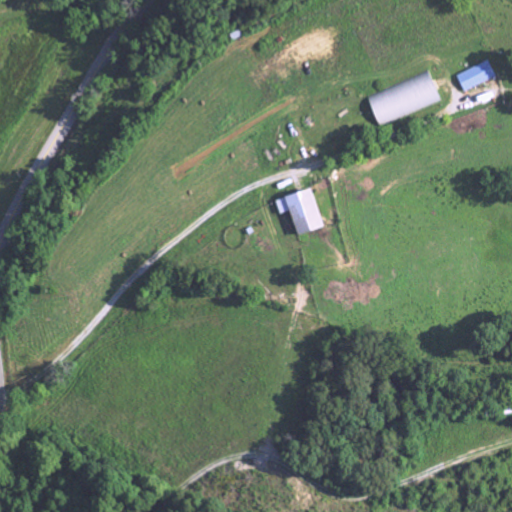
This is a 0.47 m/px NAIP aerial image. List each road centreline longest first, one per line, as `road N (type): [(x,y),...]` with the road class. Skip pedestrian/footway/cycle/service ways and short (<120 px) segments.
road 1 (residential): [(120,511),(189,461),(264,445),(340,495),(446,462)]
road 2 (secondary): [(0,246),(90,83),(150,0)]
